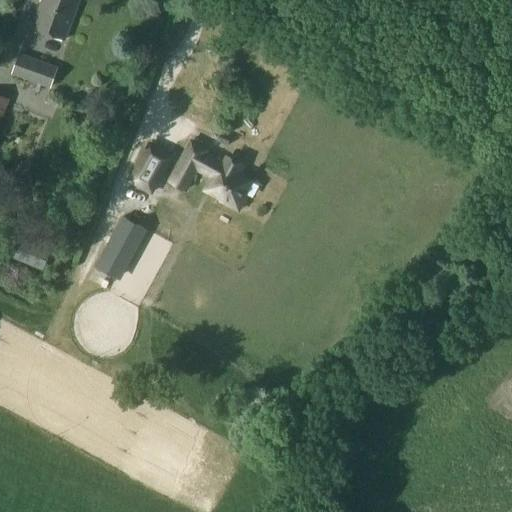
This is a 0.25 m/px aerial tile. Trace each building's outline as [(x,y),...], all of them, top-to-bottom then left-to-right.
[(79,0),(41,0),(32,27),(64,40),(79,0)] [(11,74),(49,87),(56,65),(18,53),(11,74)] [(0,122),(9,99),(0,95),(0,122)] [(153,144),(172,154),(189,122),(148,99),(135,124),(157,136),(153,144)] [(190,137),(175,164),(195,175),(198,170),(211,176),(207,183),(224,192),(219,201),(237,211),(245,196),(243,195),(251,181),(241,175),(244,170),(240,168),(242,164),(228,156),(226,160),(221,158),(220,160),(206,153),(209,148),(190,137)] [(129,180),(152,192),(172,155),(149,143),(129,180)] [(169,239),(184,208),(163,198),(148,229),(169,239)] [(116,277),(143,228),(122,216),(95,265),(116,277)] [(42,270),(50,252),(20,239),(12,257),(42,270)]
